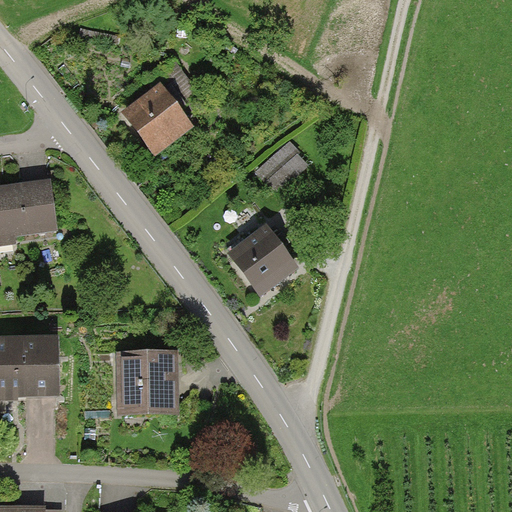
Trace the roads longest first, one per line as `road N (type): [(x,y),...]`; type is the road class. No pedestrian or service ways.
road 1 (tertiary): [(323,493),(281,415),(66,127)]
road 2 (track): [(281,415),(310,396),(408,0)]
road 3 (residential): [(0,474),(191,480),(291,500),(323,493)]
